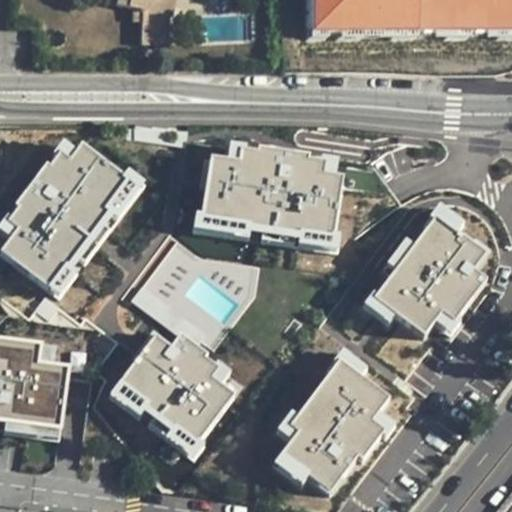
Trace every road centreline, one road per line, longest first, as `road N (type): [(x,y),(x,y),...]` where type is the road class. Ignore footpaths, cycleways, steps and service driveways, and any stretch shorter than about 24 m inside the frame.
road 1 (tertiary): [(511,115),(243,100),(0,101)]
road 2 (primary): [(511,415),(439,511)]
